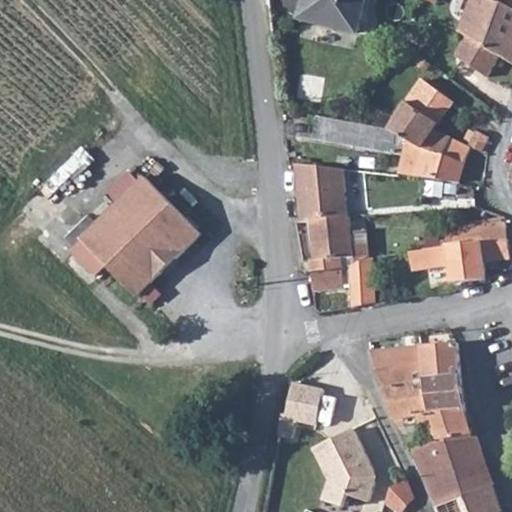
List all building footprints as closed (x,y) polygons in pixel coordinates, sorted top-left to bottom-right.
[(305,0),(301,18),(359,32),(366,0),(305,0)] [(443,46),(430,69),(447,80),(459,59),(488,77),(500,57),(488,50),(503,3),(499,1),(496,0),(472,0),(460,32),(468,38),(457,55),(443,46)] [(503,3),(488,50),(500,57),(511,63),(511,7),(503,3)] [(454,103),(423,80),(393,127),(427,149),(425,152),(437,160),(452,139),(435,131),(454,103)] [(385,129),(321,117),(317,138),(405,156),(402,175),(414,177),(420,177),(460,183),(464,165),(472,148),(452,139),(437,160),(425,152),(392,130),(385,129)] [(60,192),(96,157),(86,147),(51,182),(60,192)] [(349,170),(301,165),(302,221),(312,220),(350,217),(349,170)] [(210,244),(155,186),(91,246),(146,304),(210,244)] [(350,217),(312,220),(317,271),(345,269),(343,259),(351,258),(352,267),(368,256),(369,257),(367,230),(353,230),(351,217),(350,217)] [(442,242),(442,249),(508,242),(506,219),(476,222),(476,231),(460,232),(460,233),(448,235),(448,242),(442,242)] [(442,249),(411,253),(412,262),(429,261),(429,268),(451,267),(452,283),(486,281),(485,262),(510,260),(510,254),(508,242),(442,249)] [(352,267),(351,268),(354,308),(373,305),(369,257),(368,256),(352,267)] [(317,271),(313,272),(316,293),(348,290),(345,269),(317,271)] [(460,344),(424,345),(431,382),(462,376),(460,344)] [(424,345),(373,351),(386,390),(431,382),(424,345)] [(431,382),(386,390),(397,420),(422,416),(464,411),(462,376),(431,382)] [(290,383),(279,435),(279,436),(292,439),(299,422),(317,426),(325,391),(290,383)] [(464,411),(422,416),(424,421),(431,421),(440,442),(477,435),(466,411),(464,411)] [(424,421),(419,423),(425,445),(440,442),(431,421),(424,421)] [(354,430),(313,450),(329,482),(322,500),(343,508),(347,496),(369,503),(376,484),(371,475),(375,473),(354,430)] [(425,445),(410,448),(424,477),(450,470),(486,461),(477,435),(440,442),(425,445)] [(486,461),(450,470),(458,500),(496,488),(489,471),(486,461)] [(450,470),(424,477),(438,507),(458,500),(450,470)] [(416,498),(407,478),(391,487),(383,511),(406,511),(408,506),(416,498)] [(458,500),(438,507),(440,511),(503,511),(496,488),(458,500)]
